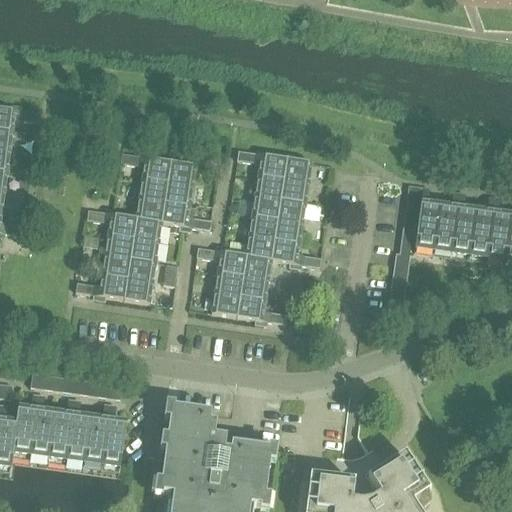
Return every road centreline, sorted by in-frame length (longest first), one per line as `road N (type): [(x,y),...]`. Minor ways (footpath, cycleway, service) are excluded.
road 1 (residential): [(166,370),(187,250),(215,239),(232,154)]
road 2 (residential): [(347,374),(373,172)]
road 3 (residential): [(347,374),(281,386),(166,370)]
road 4 (residential): [(511,308),(347,374)]
road 5 (residential): [(166,370),(0,348)]
